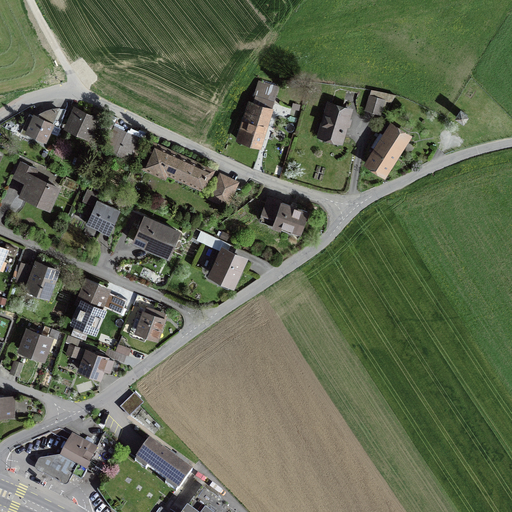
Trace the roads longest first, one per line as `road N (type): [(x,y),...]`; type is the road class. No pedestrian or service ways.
road 1 (residential): [(0,115),(39,96),(80,92),(243,173),(351,210)]
road 2 (residential): [(0,228),(207,319)]
road 3 (residential): [(207,319),(311,251),(351,210)]
road 4 (unclassified): [(351,210),(451,159),(511,144)]
road 5 (residential): [(67,416),(106,397),(207,319)]
